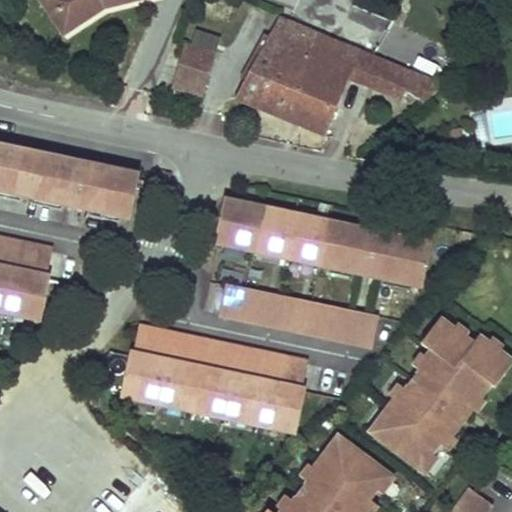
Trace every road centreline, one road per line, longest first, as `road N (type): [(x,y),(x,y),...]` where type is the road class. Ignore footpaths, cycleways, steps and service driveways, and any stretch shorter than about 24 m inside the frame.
road 1 (residential): [(511,200),(213,152)]
road 2 (residential): [(213,152),(0,104)]
road 3 (residential): [(213,152),(170,249),(144,271)]
